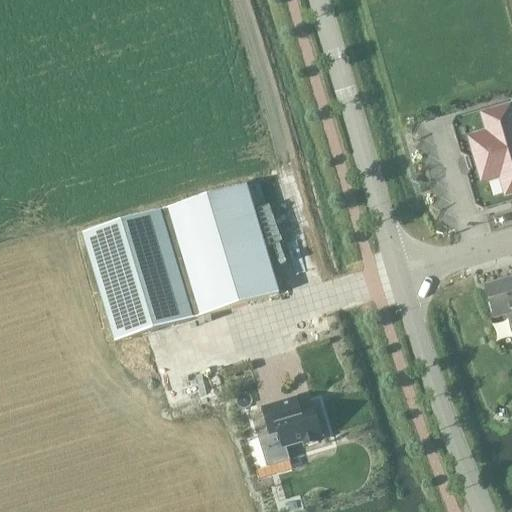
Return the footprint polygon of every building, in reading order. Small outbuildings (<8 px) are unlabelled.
[(452,126),(460,155),(467,159),(468,159),(471,171),(467,178),(475,207),(482,211),(511,202),(511,102),(456,119),(452,126)] [(258,185),(246,188),(252,208),(264,205),(258,185)] [(278,295),(252,208),(246,188),(246,187),(168,210),(201,319),(278,295)] [(168,210),(83,236),(115,344),(146,335),(201,319),(168,210)] [(511,280),(485,288),(494,319),(511,313),(511,280)] [(300,408),(296,397),(260,408),(269,437),(277,435),(281,451),(301,445),(302,448),(318,444),(317,440),(323,438),(313,404),(300,408)]
